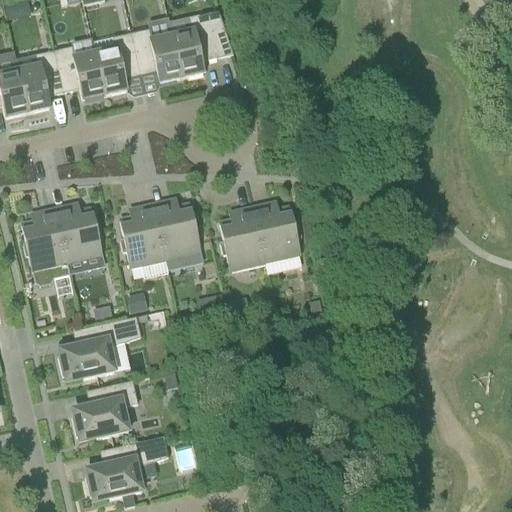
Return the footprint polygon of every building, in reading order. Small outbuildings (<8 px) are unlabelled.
[(79,0),(82,10),(103,5),(101,0),(79,0)] [(16,8),(4,11),(6,23),(14,21),(17,15),(16,8)] [(190,35),(170,40),(179,83),(202,78),(199,66),(230,59),(231,59),(217,15),(211,16),(187,22),(190,35)] [(147,34),(129,38),(138,80),(155,76),(157,88),(179,83),(170,40),(150,44),(147,34)] [(113,53),(93,57),(102,100),(125,95),(122,84),(138,80),(129,38),(110,42),(113,53)] [(70,51),(52,55),(61,97),(78,94),(80,105),(102,100),(93,57),(73,62),(70,51)] [(45,101),(61,97),(52,55),(33,59),(36,70),(16,74),(25,118),(48,113),(45,101)] [(16,74),(0,78),(0,111),(1,111),(3,123),(25,118),(16,74)] [(187,208),(176,211),(174,203),(151,209),(163,264),(198,256),(195,240),(197,240),(194,227),(192,227),(187,208)] [(287,211),(276,214),(274,206),(251,212),(263,267),(298,259),(295,243),(299,242),(297,229),(292,231),(287,211)] [(76,208),(53,213),(65,268),(100,260),(96,245),(99,244),(96,231),(94,232),(89,213),(78,215),(76,208)] [(128,271),(163,264),(151,209),(127,214),(129,221),(117,224),(121,243),(118,244),(121,257),(124,256),(128,271)] [(228,275),(263,267),(251,212),(227,217),(229,224),(217,227),(221,246),(218,247),(221,260),(224,259),(228,275)] [(51,284),(68,280),(53,213),(29,219),(31,226),(19,228),(23,248),(21,248),(24,261),(26,261),(30,276),(31,276),(33,288),(38,291),(48,288),(51,284)] [(128,320),(146,316),(141,297),(124,301),(128,320)] [(200,325),(222,320),(217,299),(195,304),(200,325)] [(317,304),(306,307),(309,319),(320,317),(317,304)] [(107,352),(139,342),(135,321),(76,334),(79,349),(74,350),(75,352),(57,356),(58,360),(56,361),(61,381),(63,381),(64,385),(81,381),(81,384),(113,377),(107,352)] [(121,412),(136,409),(131,385),(90,394),(93,409),(88,410),(88,412),(71,416),(72,420),(69,421),(74,441),(77,441),(78,445),(94,441),(95,443),(126,436),(121,412)] [(134,472),(166,462),(162,441),(103,454),(107,469),(102,470),(102,472),(85,476),(86,480),(83,481),(88,501),(90,501),(91,505),(108,501),(108,503),(140,496),(134,472)]
